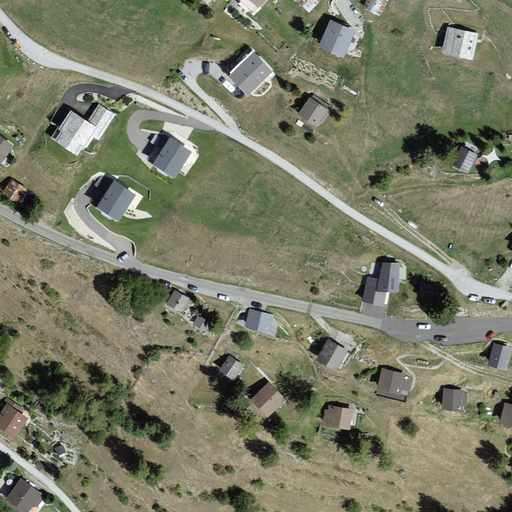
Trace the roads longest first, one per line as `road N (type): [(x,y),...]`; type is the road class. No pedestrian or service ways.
road 1 (residential): [(511,297),(472,285),(234,134),(147,91),(38,52),(0,15)]
road 2 (unclassified): [(0,208),(82,248),(235,292),(392,325),(511,322)]
road 3 (track): [(405,325),(474,373),(511,381)]
